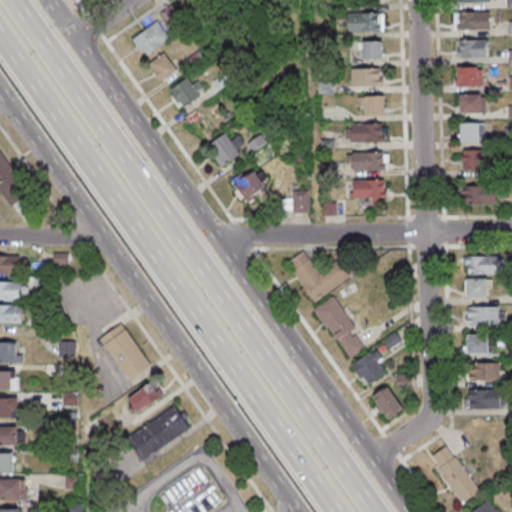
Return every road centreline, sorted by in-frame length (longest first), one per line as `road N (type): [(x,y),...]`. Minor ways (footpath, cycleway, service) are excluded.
road 1 (motorway): [(372,511),(10,0)]
road 2 (secondary): [(408,511),(48,0)]
road 3 (motorway): [(0,36),(334,511)]
road 4 (secondary): [(0,91),(296,511)]
road 5 (residential): [(371,458),(419,426),(431,401),(415,0)]
road 6 (residential): [(511,232),(214,235)]
